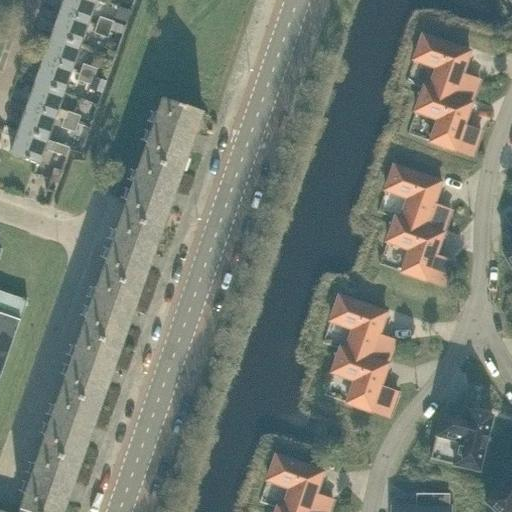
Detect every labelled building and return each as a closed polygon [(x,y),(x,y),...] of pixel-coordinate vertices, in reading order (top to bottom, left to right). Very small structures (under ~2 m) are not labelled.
[(95,0),(64,0),(60,12),(74,17),(88,22),(95,0)] [(88,22),(74,17),(60,12),(52,36),(66,40),(80,45),(88,22)] [(97,25),(111,30),(114,22),(100,17),(97,25)] [(108,38),(111,30),(97,25),(94,33),(108,38)] [(429,89),(470,104),(479,80),(461,73),(469,52),(423,35),(414,60),(436,67),(429,89)] [(80,45),(66,40),(52,36),(44,59),(58,64),(72,69),(80,45)] [(72,69),(58,64),(44,59),(36,83),(50,88),(64,93),(72,69)] [(81,72),(94,77),(97,69),(84,64),(81,72)] [(92,85),(94,77),(81,72),(78,80),(92,85)] [(64,93),(50,88),(36,83),(27,106),(42,111),(55,116),(64,93)] [(430,142),(472,156),(481,131),(463,124),(470,104),(429,89),(424,87),(416,111),(438,119),(430,142)] [(203,112),(200,111),(183,106),(163,99),(143,157),(162,164),(182,171),(203,112)] [(55,116),(42,111),(27,106),(19,130),(33,135),(47,140),(55,116)] [(64,119),(78,124),(81,116),(67,112),(64,119)] [(75,132),(78,124),(64,119),(61,127),(75,132)] [(47,140),(33,135),(19,130),(11,154),(39,164),(44,149),(67,157),(70,148),(47,140)] [(182,171),(162,164),(143,157),(122,216),(143,223),(162,230),(182,171)] [(401,218),(442,233),(451,210),(433,203),(441,182),(394,165),(385,190),(408,197),(401,218)] [(162,230),(143,223),(122,216),(102,275),(123,282),(141,288),(162,230)] [(442,233),(401,218),(396,217),(387,241),(410,249),(402,272),(443,286),(452,261),(434,254),(442,233)] [(511,246),(503,252),(511,267),(511,246)] [(141,288),(123,282),(102,275),(87,317),(82,333),(103,340),(121,346),(141,288)] [(28,301),(0,291),(0,377),(20,320),(28,301)] [(346,349),(388,363),(396,340),(378,334),(386,313),(339,296),(331,320),(353,328),(346,349)] [(121,346),(103,340),(82,333),(66,376),(61,391),(82,399),(100,405),(121,346)] [(389,417),(397,392),(380,386),(388,363),(346,349),(341,347),(332,372),(354,380),(347,402),(389,417)] [(100,405),(82,399),(61,391),(56,406),(46,434),(41,450),(61,457),(80,464),(100,405)] [(442,410),(437,431),(430,458),(479,470),(492,416),(467,410),(466,416),(442,410)] [(63,511),(80,464),(61,457),(41,450),(35,465),(20,509),(28,511),(63,511)] [(323,472),(276,456),(267,480),(290,488),(283,508),(293,511),(328,511),(333,500),(316,495),(323,472)] [(511,511),(511,471),(485,501),(497,511),(511,511)] [(449,511),(449,494),(416,494),(416,507),(393,507),(392,511),(449,511)]
